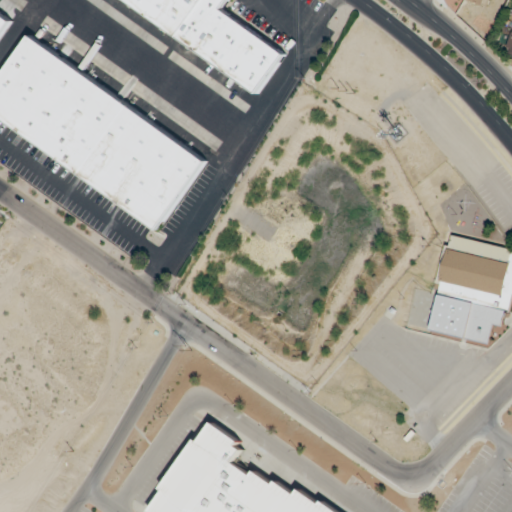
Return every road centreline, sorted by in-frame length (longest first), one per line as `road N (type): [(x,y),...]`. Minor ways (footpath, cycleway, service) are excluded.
road 1 (residential): [(0,187),(400,475),(423,474)]
road 2 (secondary): [(358,0),(421,48),(511,140)]
road 3 (secondary): [(511,92),(409,0)]
road 4 (residential): [(423,474),(511,385)]
